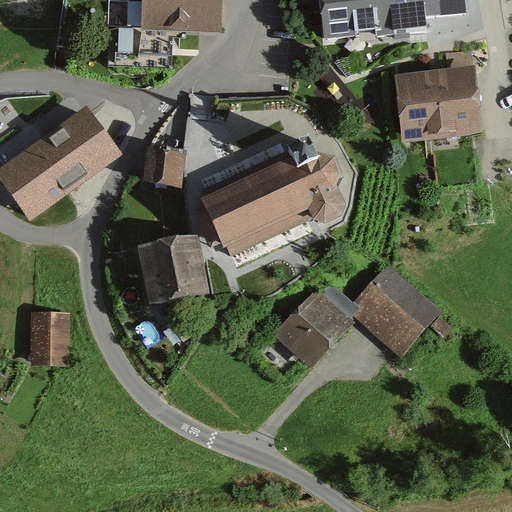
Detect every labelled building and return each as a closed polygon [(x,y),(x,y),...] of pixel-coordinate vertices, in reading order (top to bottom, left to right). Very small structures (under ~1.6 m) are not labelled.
[(147,0),(147,28),(217,30),(217,0),(147,0)] [(455,16),(453,0),(340,0),(344,40),(431,32),(429,18),(455,16)] [(461,73),(389,80),(395,146),(468,138),(461,73)] [(0,132),(0,207),(15,229),(118,155),(74,93),(36,120),(48,138),(19,159),(0,132)] [(292,157),(203,198),(207,207),(197,210),(211,246),(222,241),(225,246),(227,245),(232,254),(313,217),(324,221),(340,214),(344,204),(335,185),(341,173),(334,157),(316,152),(310,141),(289,151),(292,157)] [(183,157),(153,152),(147,184),(177,189),(183,157)] [(194,238),(139,249),(150,305),(205,294),(194,238)] [(381,275),(347,314),(395,357),(429,318),(381,275)] [(317,297),(279,337),(311,368),(349,328),(317,297)] [(69,316),(35,315),(32,362),(66,364),(69,316)]
